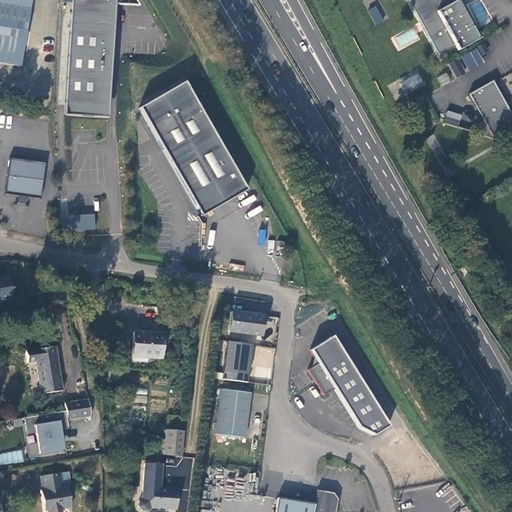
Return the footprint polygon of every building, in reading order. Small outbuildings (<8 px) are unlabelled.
[(0,0),(0,65),(24,69),(34,0),(0,0)] [(70,0),(64,116),(110,117),(114,0),(70,0)] [(455,46),(457,51),(475,41),(453,2),(451,3),(448,0),(407,0),(439,56),(455,46)] [(367,11),(376,25),(384,20),(375,6),(367,11)] [(482,54),(486,52),(485,46),(462,52),(467,70),(485,65),(482,54)] [(457,58),(447,64),(457,78),(468,70),(463,61),(461,63),(457,58)] [(440,83),(450,79),(447,72),(437,77),(440,83)] [(418,73),(400,83),(406,93),(423,84),(418,73)] [(468,94),(493,139),(508,130),(511,136),(511,110),(509,112),(506,107),(505,108),(500,100),(502,99),(492,81),(468,94)] [(178,84),(132,109),(149,138),(195,217),(241,191),(178,84)] [(444,124),(459,127),(461,114),(447,111),(444,124)] [(9,158),(4,194),(18,196),(27,197),(40,199),(45,163),(9,158)] [(93,214),(69,216),(69,231),(94,230),(93,214)] [(0,301),(12,300),(8,275),(0,276),(0,301)] [(264,316),(230,312),(228,332),(261,336),(264,316)] [(133,339),(132,354),(134,354),(148,355),(148,358),(160,359),(162,334),(133,332),(133,339)] [(358,428),(373,436),(389,426),(332,336),(309,350),(315,360),(314,365),(307,370),(323,396),(334,390),(358,428)] [(226,342),(221,380),(246,383),(251,345),(226,342)] [(62,391),(55,347),(25,352),(27,363),(35,362),(40,394),(62,391)] [(134,354),(132,354),(131,361),(147,362),(148,358),(148,355),(134,354)] [(220,390),(214,434),(244,438),(250,394),(220,390)] [(65,411),(67,420),(90,417),(87,400),(64,404),(65,411)] [(68,429),(67,420),(65,411),(24,418),(26,435),(35,433),(39,454),(59,451),(57,440),(61,440),(59,430),(68,429)] [(160,440),(158,455),(182,458),(185,434),(168,431),(166,441),(160,440)] [(22,450),(0,453),(0,464),(23,461),(22,450)] [(162,465),(144,464),(142,499),(138,501),(138,507),(141,511),(147,511),(150,508),(176,510),(178,489),(158,488),(159,480),(161,480),(162,465)] [(43,491),(40,491),(42,501),(44,511),(47,511),(46,511),(60,511),(60,510),(70,508),(67,487),(62,487),(60,474),(40,477),(43,491)] [(277,498),(274,511),(335,511),(338,500),(333,493),(317,490),(315,504),(277,498)]
